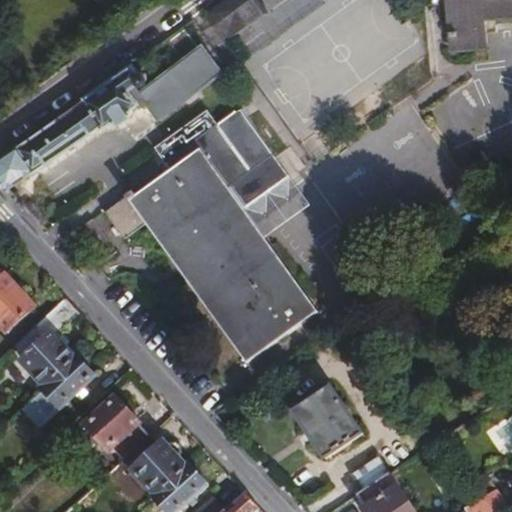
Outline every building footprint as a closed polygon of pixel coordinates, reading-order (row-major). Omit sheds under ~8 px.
[(267,15),(256,0),(222,0),(207,11),(228,42),(267,15)] [(511,0),(448,0),(453,46),(489,44),(486,20),(511,17),(511,0)] [(196,35),(188,24),(150,51),(158,61),(176,49),(184,59),(142,90),(139,85),(148,79),(148,76),(147,73),(144,72),(141,72),(134,63),(87,96),(85,96),(0,157),(0,181),(7,189),(97,123),(105,124),(109,121),(113,119),(117,119),(129,110),(129,107),(140,99),(142,104),(150,100),(162,116),(223,71),(204,45),(200,48),(192,37),(196,35)] [(275,153),(241,108),(167,161),(174,171),(136,198),(135,196),(106,216),(126,242),(147,228),(249,362),(322,310),(247,209),(230,186),(275,153)] [(115,258),(93,227),(79,236),(102,268),(115,258)] [(37,308),(5,274),(3,277),(0,279),(0,322),(10,333),(37,308)] [(142,325),(165,304),(139,277),(116,298),(142,325)] [(80,312),(67,299),(14,351),(49,388),(77,359),(56,336),(80,312)] [(99,375),(80,356),(77,359),(49,388),(47,391),(66,410),(99,375)] [(333,387),(295,412),(326,460),(365,434),(333,387)] [(117,448),(126,458),(151,434),(142,425),(145,421),(120,394),(88,425),(113,451),(117,448)] [(42,396),(20,416),(37,434),(59,413),(42,396)] [(126,458),(125,459),(160,495),(190,466),(167,442),(166,444),(161,439),(158,442),(151,434),(126,458)] [(364,492),(392,473),(382,457),(354,476),(364,492)] [(160,495),(157,498),(170,511),(181,511),(210,484),(191,464),(190,466),(160,495)] [(364,492),(358,496),(367,511),(418,511),(392,473),(364,492)] [(460,492),(470,506),(474,511),(503,511),(511,506),(502,495),(507,491),(503,486),(499,490),(487,474),(460,492)] [(224,511),(255,511),(262,507),(247,491),(228,508),(224,511)] [(197,511),(224,511),(228,508),(216,495),(197,511)]
